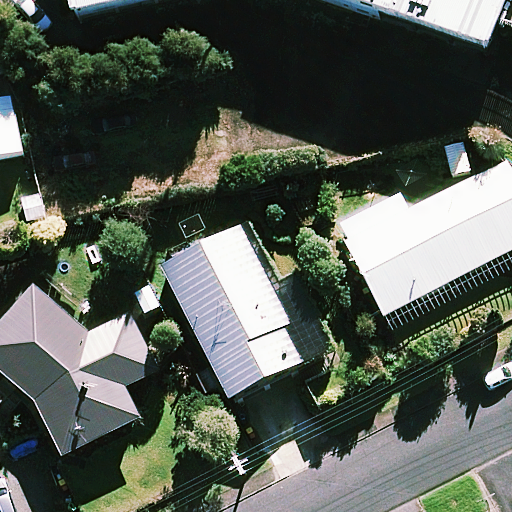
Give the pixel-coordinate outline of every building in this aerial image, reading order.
[(61,0),(66,21),(161,0),(61,0)] [(319,0),(484,56),(505,0),(319,0)] [(0,158),(20,155),(8,99),(0,100),(0,158)] [(511,269),(511,180),(504,164),(407,213),(399,197),(336,229),(388,332),(511,269)] [(278,304),(241,230),(160,269),(226,402),(299,366),(283,333),(315,318),(302,292),(278,304)] [(40,296),(33,290),(0,325),(0,373),(33,407),(60,461),(138,422),(122,391),(153,376),(128,325),(92,343),(40,296)]
